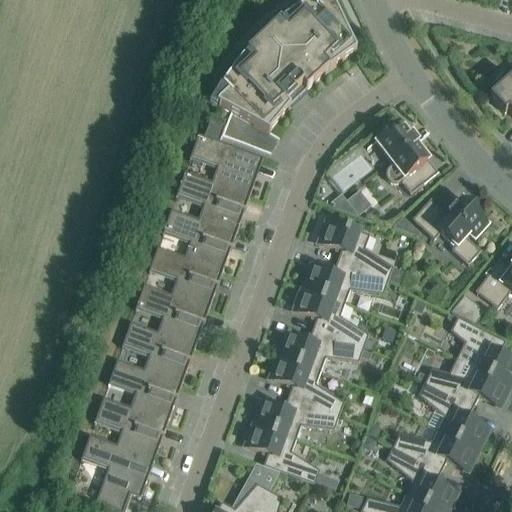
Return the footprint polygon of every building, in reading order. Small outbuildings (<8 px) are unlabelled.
[(290,108),(316,83),(328,72),(356,52),(330,0),(317,0),(312,3),(294,14),(279,25),(245,57),(233,71),(221,88),(212,104),(218,108),(268,135),(290,108)] [(511,79),(489,100),(504,116),(507,113),(511,118),(511,79)] [(219,145),(225,129),(209,124),(203,140),(219,145)] [(394,167),(389,171),(386,174),(385,178),(386,182),(389,185),(392,187),(396,187),(400,185),(410,198),(437,176),(416,149),(417,147),(410,138),(409,140),(402,131),(394,137),(391,132),(376,144),(394,167)] [(262,165),(263,161),(219,145),(203,140),(198,138),(189,162),(190,163),(192,160),(217,169),(211,185),(211,186),(249,200),(256,181),(251,180),(257,163),(262,165)] [(244,201),(248,202),(249,200),(211,186),(211,185),(184,175),(176,200),(177,201),(178,198),(204,207),(198,223),(197,224),(235,237),(242,219),(238,217),(244,201)] [(342,206),(346,203),(340,196),(331,202),(338,205),(337,209),(341,210),(342,206)] [(440,236),(454,249),(450,253),(467,269),(480,255),(464,240),(468,236),(473,240),(487,225),(464,203),(456,211),(454,209),(446,218),(430,203),(412,223),(433,243),(440,236)] [(230,238),(234,240),(235,237),(197,224),(198,223),(171,213),(162,238),(163,238),(164,235),(190,244),(184,260),(184,261),(222,275),(228,256),(224,255),(230,238)] [(392,230),(418,239),(420,236),(402,220),(392,230)] [(340,254),(336,266),(388,284),(388,283),(399,288),(404,275),(393,271),(364,253),(369,239),(358,235),(360,229),(344,223),(342,229),(327,223),(318,246),(340,254)] [(216,276),(221,278),(222,275),(184,261),(184,260),(157,251),(148,275),(150,276),(151,273),(177,282),(170,298),(170,299),(208,313),(215,294),(210,293),(216,276)] [(510,296),(511,297),(511,268),(510,271),(499,263),(475,296),(497,313),(510,296)] [(388,284),(336,266),(332,278),(310,270),(302,292),(344,307),(349,294),(383,298),(388,284)] [(203,314),(207,315),(208,313),(170,299),(170,298),(144,288),(135,313),(136,313),(137,310),(163,320),(157,336),(195,350),(201,332),(197,330),(203,314)] [(344,307),(302,292),(294,314),(316,322),(312,334),(363,352),(368,338),(340,320),(344,307)] [(450,315),(475,327),(485,314),(464,298),(450,315)] [(450,335),(464,346),(456,362),(470,368),(510,389),(511,385),(511,363),(500,357),(506,345),(457,321),(450,335)] [(189,351),(194,353),(195,350),(157,336),(130,326),(121,351),(122,351),(124,348),(149,357),(143,373),(143,374),(181,388),(188,369),(183,368),(189,351)] [(363,352),(312,334),(308,345),(286,337),(277,359),(320,375),(325,362),(358,366),(363,352)] [(320,375),(277,359),(269,382),(292,390),(287,401),(339,420),(344,406),(315,388),(320,375)] [(500,410),(510,389),(470,368),(456,362),(449,377),(431,373),(424,386),(473,410),(479,399),(500,410)] [(176,389),(180,390),(181,388),(143,374),(143,373),(116,364),(108,388),(109,389),(110,386),(136,395),(130,411),(129,412),(167,425),(174,407),(170,405),(176,389)] [(468,421),(473,410),(424,386),(418,399),(435,413),(427,428),(438,433),(478,453),(489,432),(468,421)] [(162,426),(166,428),(167,425),(129,412),(130,411),(103,401),(94,426),(95,426),(96,423),(122,433),(116,449),(154,463),(160,445),(156,443),(162,426)] [(339,420),(287,401),(283,413),(261,405),(253,427),(296,443),(300,429),(334,434),(339,420)] [(296,443),(253,427),(245,449),(267,457),(263,470),(314,488),(314,487),(318,478),(319,474),(291,456),(296,443)] [(468,474),(478,453),(438,433),(431,445),(399,437),(392,450),(441,475),(446,464),(468,474)] [(149,464),(153,466),(154,463),(116,449),(89,439),(80,464),(82,464),(83,461),(108,470),(96,503),(112,511),(123,511),(129,497),(140,501),(147,482),(142,481),(149,464)] [(435,486),(441,475),(392,450),(386,463),(412,485),(405,497),(434,511),(448,511),(457,496),(435,486)] [(318,478),(314,487),(324,491),(327,481),(318,478)] [(259,511),(269,495),(256,488),(234,511),(232,511),(221,505),(217,511),(259,511)] [(278,511),(282,502),(269,495),(259,511),(278,511)] [(349,497),(346,510),(353,511),(359,511),(362,501),(349,497)] [(434,511),(405,497),(399,510),(367,502),(361,511),(434,511)]
